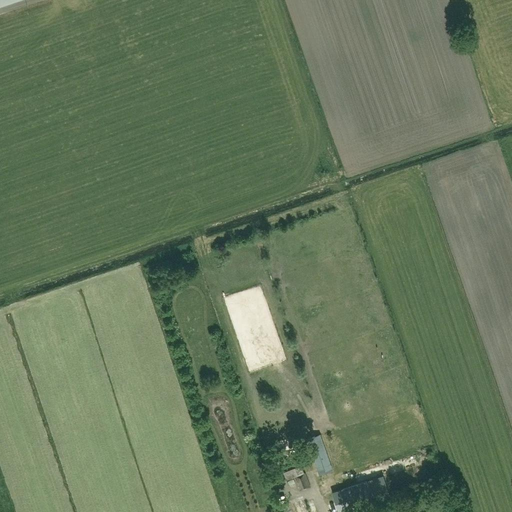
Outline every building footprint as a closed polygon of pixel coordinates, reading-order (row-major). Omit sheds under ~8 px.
[(332,468),(321,436),(307,440),(319,473),(315,475),(323,496),(339,490),(332,469),(332,468)] [(278,440),(281,448),(287,446),(284,438),(278,440)] [(301,465),(284,472),(289,484),(295,481),(294,477),(304,473),(301,465)] [(305,474),(295,478),(301,492),(311,488),(305,474)] [(373,501),(366,481),(342,489),(348,509),(373,501)] [(454,510),(450,498),(442,500),(446,511),(454,510)] [(306,511),(302,501),(289,506),(291,511),(306,511)]
